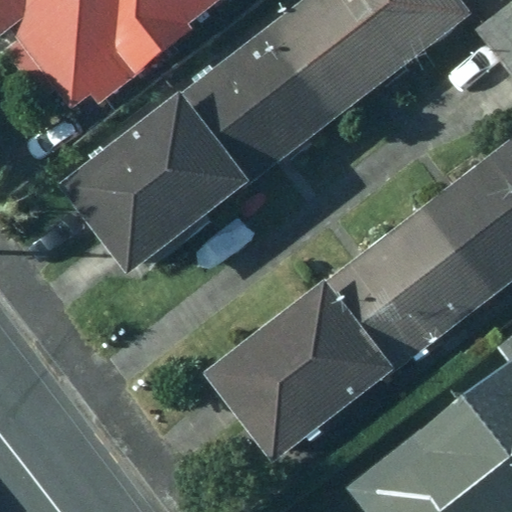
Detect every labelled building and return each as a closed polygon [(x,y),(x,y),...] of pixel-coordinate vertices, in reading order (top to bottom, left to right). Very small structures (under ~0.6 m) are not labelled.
[(0,0),(0,38),(9,50),(24,38),(29,46),(16,56),(56,107),(68,97),(83,116),(101,102),(109,111),(145,83),(149,88),(209,42),(203,34),(242,0),(0,0)] [(370,110),(483,22),(466,0),(327,0),(301,21),(370,110)] [(511,12),(484,35),(511,71),(511,12)] [(258,199),(370,110),(301,21),(188,110),(258,199)] [(145,287),(258,199),(188,110),(132,154),(75,199),(145,287)] [(508,303),(511,299),(511,154),(438,213),(508,303)] [(399,389),(508,303),(438,213),(329,300),(399,389)] [(290,475),(399,389),(329,300),(219,387),(290,475)] [(511,359),(511,378),(357,497),(369,511),(511,511),(511,352),(509,355),(511,359)]
